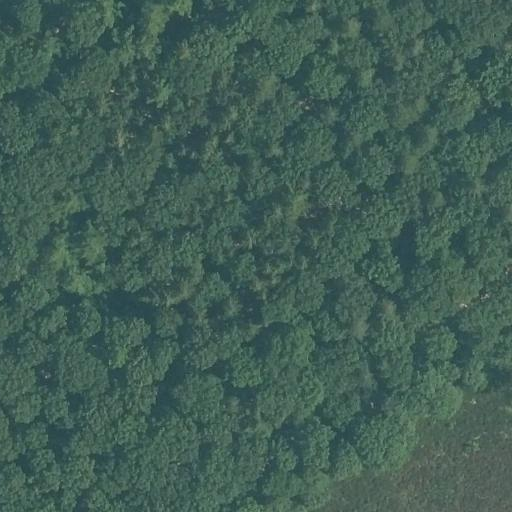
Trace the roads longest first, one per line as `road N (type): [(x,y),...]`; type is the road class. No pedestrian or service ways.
road 1 (track): [(203,511),(193,479),(117,361),(0,207)]
road 2 (track): [(0,94),(128,0)]
